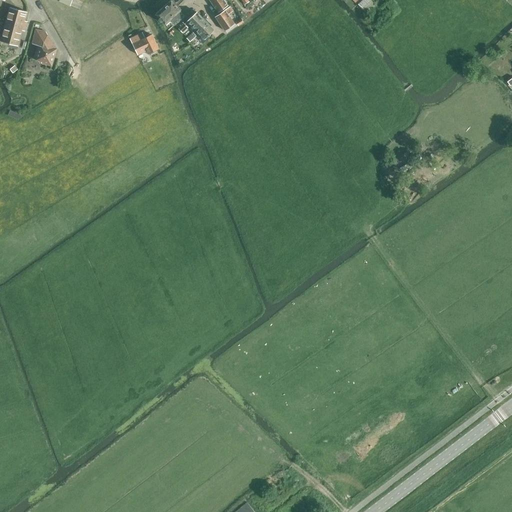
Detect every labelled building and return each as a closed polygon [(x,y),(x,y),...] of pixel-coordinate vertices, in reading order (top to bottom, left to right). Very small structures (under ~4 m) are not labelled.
[(59,0),(59,2),(70,6),(72,1),(89,9),(92,0),(91,0),(59,0)] [(209,0),(218,13),(228,6),(223,0),(209,0)] [(373,3),(370,0),(362,0),(358,4),(364,11),(373,3)] [(173,26),(184,17),(180,12),(180,11),(171,1),(155,14),(165,25),(169,21),(173,26)] [(225,31),(234,24),(228,15),(233,12),(229,7),(215,17),(225,31)] [(6,21),(26,27),(27,22),(24,21),(27,12),(9,8),(6,21)] [(195,31),(206,21),(197,12),(186,22),(195,31)] [(26,27),(6,21),(0,42),(18,46),(22,31),(24,31),(26,27)] [(206,21),(195,31),(204,40),(214,30),(206,21)] [(187,27),(184,24),(179,29),(182,33),(187,27)] [(52,65),(56,49),(55,49),(46,32),(35,30),(32,44),(37,45),(34,59),(42,61),(42,63),(52,65)] [(142,33),(129,39),(137,55),(146,51),(148,54),(158,49),(151,35),(144,38),(142,33)] [(190,43),(196,36),(193,33),(186,39),(190,43)] [(15,66),(10,70),(13,74),(18,69),(15,66)] [(10,111),(8,116),(18,120),(23,116),(10,111)] [(247,502),(234,511),(254,511),(250,506),(247,502)]
